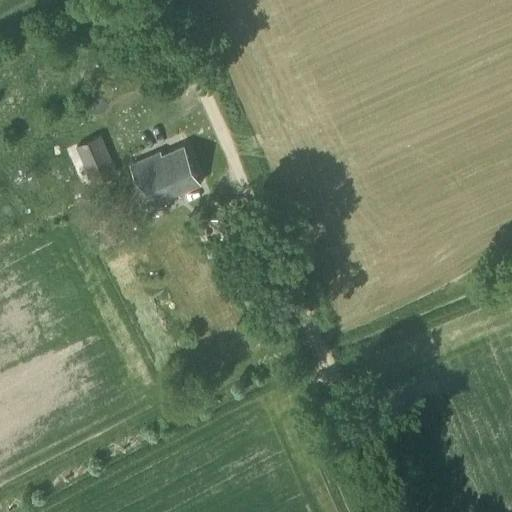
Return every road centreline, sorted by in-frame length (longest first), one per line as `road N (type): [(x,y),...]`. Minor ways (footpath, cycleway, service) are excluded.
road 1 (track): [(162,0),(324,366)]
road 2 (track): [(324,366),(388,511)]
